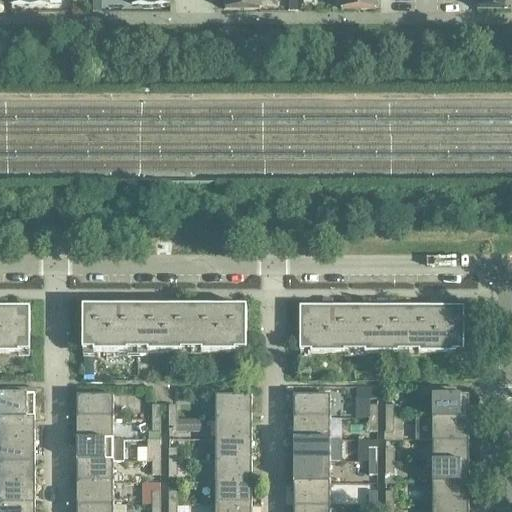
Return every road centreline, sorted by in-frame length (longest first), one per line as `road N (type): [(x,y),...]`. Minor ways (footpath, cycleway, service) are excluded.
road 1 (residential): [(0,271),(490,265)]
road 2 (residential): [(496,511),(490,265)]
